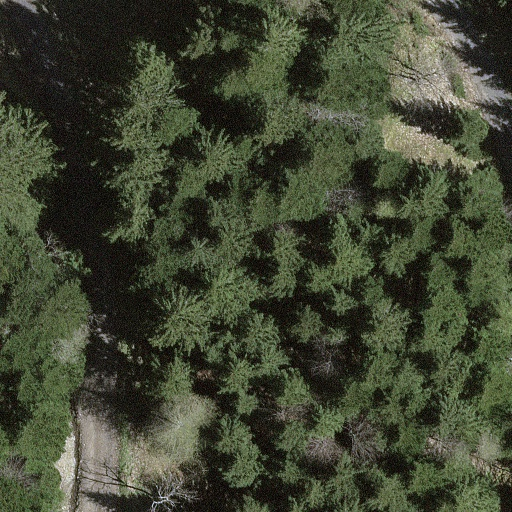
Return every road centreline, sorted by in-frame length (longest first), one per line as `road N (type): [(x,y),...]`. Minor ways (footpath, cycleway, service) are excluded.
road 1 (track): [(124,511),(130,288),(112,208),(21,0)]
road 2 (track): [(511,130),(477,40),(451,0)]
